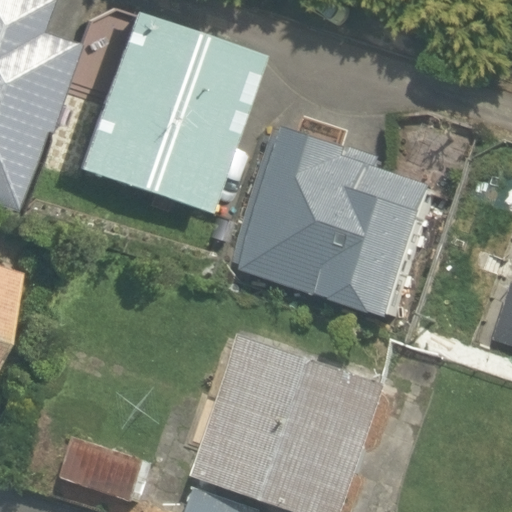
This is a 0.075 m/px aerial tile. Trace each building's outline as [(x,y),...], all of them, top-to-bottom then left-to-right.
[(0,0),(0,191),(7,194),(82,5),(70,0),(0,0)] [(190,210),(248,51),(118,4),(60,163),(190,210)] [(264,131),(226,266),(386,312),(425,177),(264,131)] [(511,295),(496,337),(511,343),(511,295)] [(305,511),(338,511),(385,391),(241,336),(191,468),(305,511)] [(69,433),(60,469),(148,491),(157,455),(69,433)] [(248,511),(198,491),(188,511),(248,511)]
